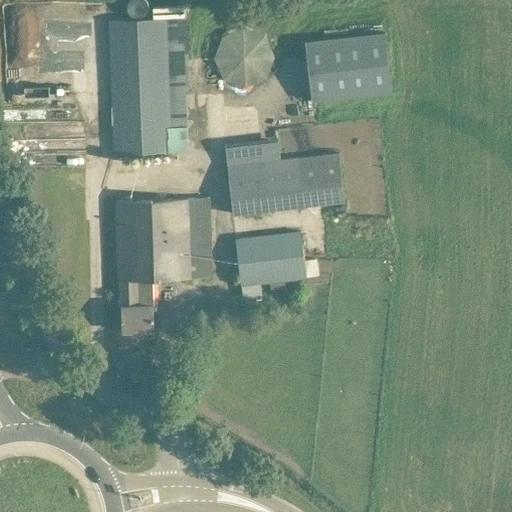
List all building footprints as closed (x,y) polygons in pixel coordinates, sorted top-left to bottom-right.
[(115,154),(171,152),(185,151),(180,17),(110,19),(115,154)] [(241,31),(236,32),(231,34),(226,37),(222,41),(219,45),(217,50),(216,55),(215,61),(216,66),(218,71),(221,76),(224,80),(229,84),(234,86),(239,87),(244,88),(250,87),(255,86),(260,83),(264,80),(266,77),(268,76),(269,73),(270,71),(272,66),(273,60),(272,55),(271,50),(269,45),(266,40),(262,37),(257,34),(254,33),(252,32),(247,31),(241,31)] [(388,93),(381,34),(301,43),(308,102),(388,93)] [(66,117),(65,98),(30,99),(31,118),(66,117)] [(339,153),(299,158),(281,160),(279,140),(225,146),(233,214),(344,201),(339,153)] [(154,330),(154,318),(154,305),(152,305),(152,279),(212,276),(209,196),(116,200),(119,280),(120,280),(122,331),(154,330)] [(305,276),(300,231),(235,238),(240,283),(305,276)]
